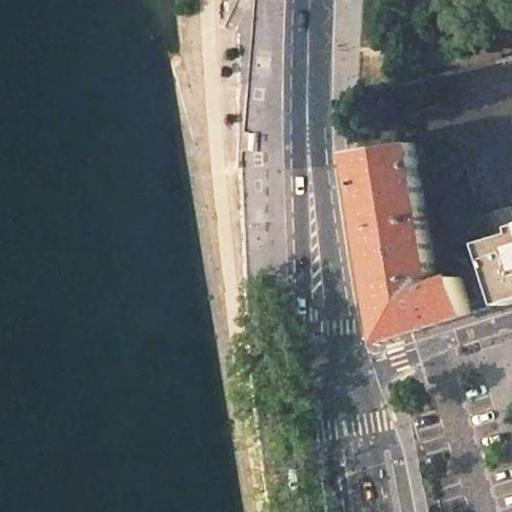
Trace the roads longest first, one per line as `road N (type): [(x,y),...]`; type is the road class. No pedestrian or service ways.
road 1 (primary): [(339,373),(313,161),(310,0)]
road 2 (residential): [(339,373),(511,321)]
road 3 (primary): [(379,511),(366,442),(339,373)]
road 4 (primary): [(339,373),(328,429),(334,511)]
